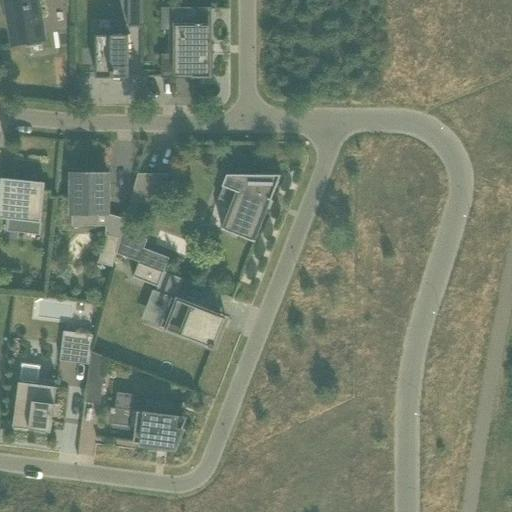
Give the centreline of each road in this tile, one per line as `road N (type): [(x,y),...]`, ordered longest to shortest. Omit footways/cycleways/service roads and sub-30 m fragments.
road 1 (residential): [(328,121),(328,156),(206,471),(169,486),(0,464)]
road 2 (residential): [(406,511),(416,342),(460,200),(458,163),(439,137),(405,122),(328,121)]
road 3 (residential): [(247,124),(0,117)]
road 4 (residential): [(247,0),(247,124)]
